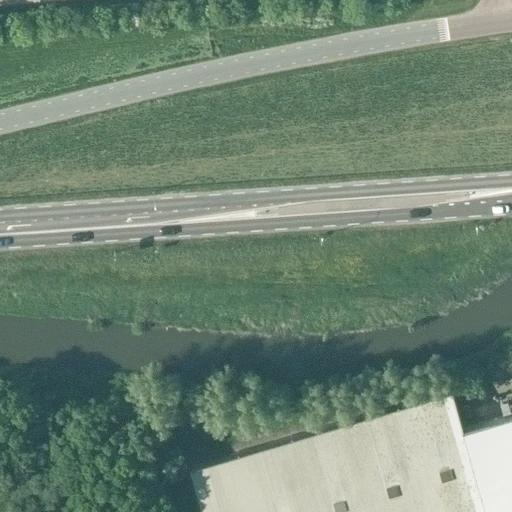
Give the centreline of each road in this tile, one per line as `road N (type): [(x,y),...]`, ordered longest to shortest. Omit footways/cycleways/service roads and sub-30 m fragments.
road 1 (unclassified): [(0,124),(185,78),(511,21)]
road 2 (primary): [(0,233),(511,193)]
